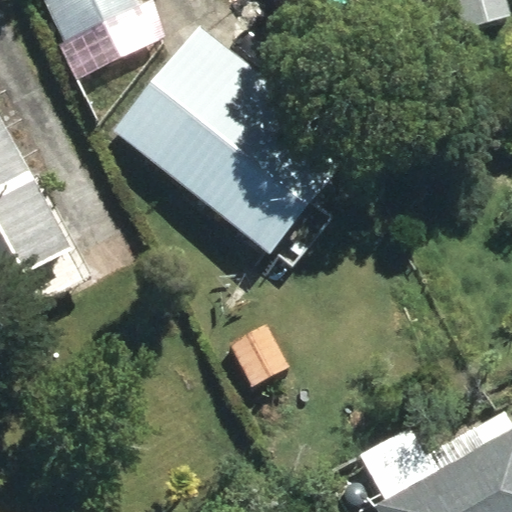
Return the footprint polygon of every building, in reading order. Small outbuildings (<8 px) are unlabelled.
[(54,0),(74,39),(146,3),(144,0),(54,0)] [(455,0),(463,26),(511,12),(508,0),(455,0)] [(113,130),(270,250),(340,159),(277,111),(289,94),(234,53),(222,68),(183,39),(113,130)] [(0,286),(72,245),(0,119),(0,286)] [(241,332),(263,375),(291,362),(268,319),(241,332)] [(511,511),(511,426),(375,501),(381,511),(511,511)]
